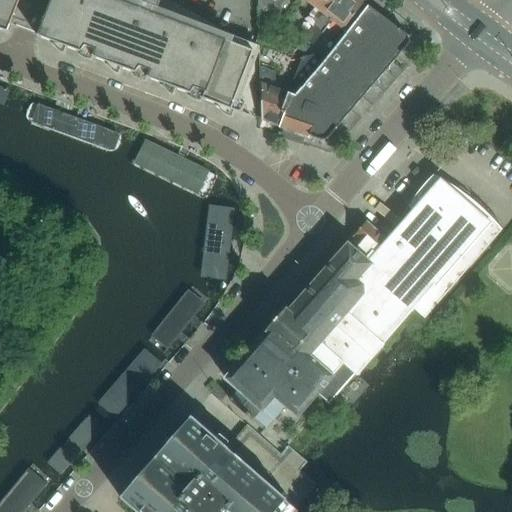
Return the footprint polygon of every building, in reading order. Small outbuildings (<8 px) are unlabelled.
[(0,0),(0,30),(7,33),(7,32),(7,31),(18,0),(0,0)] [(253,51),(118,0),(50,0),(38,35),(37,35),(37,36),(52,42),(51,44),(52,45),(54,46),(55,47),(56,49),(58,51),(59,52),(61,53),(63,54),(65,47),(80,53),(79,55),(80,56),(82,57),(85,59),(88,60),(89,60),(91,59),(91,57),(106,63),(105,65),(107,66),(109,67),(110,69),(112,71),(114,73),(116,74),(118,75),(120,68),(135,74),(134,76),(135,77),(137,78),(138,79),(140,80),(142,80),(144,80),(145,80),(146,78),(161,84),(160,86),(162,87),(163,88),(165,89),(166,91),(168,93),(169,94),(172,95),(175,89),(189,94),(189,97),(190,98),(191,99),(194,100),(197,101),(198,101),(200,101),(201,99),(216,104),(215,106),(217,107),(218,108),(220,110),(222,112),(223,113),(225,115),(226,116),(231,117),(233,111),(240,114),(241,111),(244,103),(234,100),(253,51)] [(261,0),(258,5),(259,43),(263,46),(265,44),(271,35),(296,0),(261,0)] [(302,0),(314,8),(304,21),(312,27),(332,0),(302,0)] [(332,0),(312,27),(321,34),(331,21),(343,30),(351,19),(358,10),(364,2),(361,0),(332,0)] [(289,93),(288,93),(279,126),(285,128),(284,131),(303,137),(304,135),(309,136),(309,137),(310,137),(311,137),(321,140),(327,139),(336,129),(351,111),(401,54),(402,53),(401,53),(409,43),(409,37),(400,30),(401,30),(400,29),(399,29),(386,19),(367,5),(361,13),(355,22),(328,54),(302,57),(289,93)] [(291,41),(285,51),(292,56),(299,45),(291,41)] [(302,42),(298,49),(305,53),(309,47),(302,42)] [(265,47),(262,55),(269,58),(272,50),(265,47)] [(261,68),(262,119),(266,121),(279,126),(288,93),(276,88),(276,73),(261,68)] [(0,106),(4,107),(10,89),(0,84),(0,106)] [(68,131),(124,152),(131,134),(75,113),(68,131)] [(145,161),(200,185),(208,167),(154,142),(145,161)] [(410,202),(408,207),(414,212),(401,227),(389,241),(366,221),(353,236),(354,237),(351,240),(348,244),(347,243),(288,311),(285,309),(275,320),(265,332),(266,332),(225,379),(238,390),(229,400),(242,411),(241,412),(251,420),(252,420),(264,430),(284,407),(297,417),(319,391),(328,399),(352,372),(357,376),(384,345),(383,343),(413,309),(424,318),(503,228),(498,223),(494,218),(489,213),(484,209),(479,204),(474,200),(468,196),(463,192),(457,188),(451,184),(445,181),(439,177),(433,174),(429,178),(425,181),(422,185),(418,190),(415,194),(412,199),(410,202)] [(218,209),(211,269),(231,272),(238,212),(218,209)] [(203,280),(166,327),(182,340),(219,292),(203,280)] [(149,347),(110,393),(125,406),(164,360),(149,347)] [(94,411),(54,456),(69,469),(109,424),(94,411)] [(274,511),(286,499),(227,448),(191,417),(155,457),(120,498),(135,511),(274,511)] [(43,469),(4,511),(31,511),(58,482),(43,469)]
